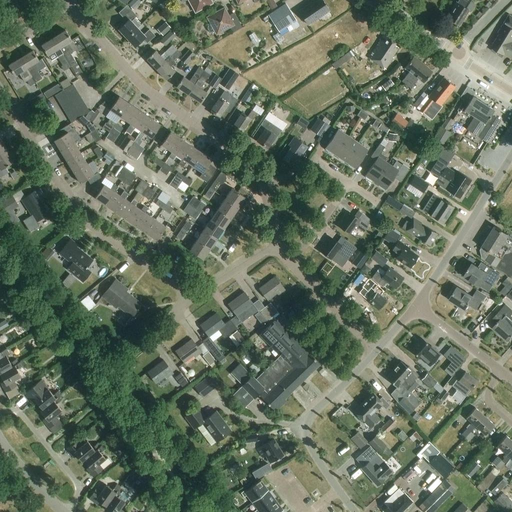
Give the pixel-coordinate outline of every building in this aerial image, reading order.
[(137,0),(133,0),(128,5),(133,10),(141,3),(137,0)] [(213,4),(210,0),(180,0),(182,3),(187,0),(195,13),(213,4)] [(329,11),(321,0),(318,0),(309,6),(308,5),(298,11),(308,25),(329,11)] [(470,0),(458,0),(457,3),(456,2),(452,7),(453,8),(447,18),(459,25),(468,10),(465,8),(470,0)] [(166,1),(159,6),(162,11),(170,6),(166,1)] [(286,3),(269,14),(280,32),(297,20),(286,3)] [(229,17),(224,8),(207,17),(216,35),(229,28),(232,33),(242,27),(235,14),(229,17)] [(118,29),(126,38),(137,28),(140,25),(134,18),(137,16),(131,10),(123,18),(126,22),(118,29)] [(272,20),(269,14),(262,19),(265,24),(272,20)] [(511,16),(509,15),(498,33),(499,34),(491,47),(504,55),(511,60),(511,58),(511,16)] [(165,22),(157,30),(163,37),(171,29),(165,22)] [(137,28),(126,38),(135,47),(143,39),(147,44),(155,36),(149,29),(143,35),(137,28)] [(182,33),(187,37),(191,33),(186,29),(182,33)] [(77,49),(71,41),(65,31),(53,39),(71,67),(76,64),(70,54),(77,49)] [(171,31),(160,42),(165,46),(175,36),(171,31)] [(253,33),(249,36),(254,44),(258,41),(253,33)] [(396,42),(384,34),(368,58),(385,70),(393,58),(392,58),(398,48),(394,45),(396,42)] [(71,67),(53,39),(41,46),(51,62),(57,58),(62,66),(61,67),(64,71),(71,67)] [(146,59),(156,70),(177,50),(172,45),(160,56),(155,51),(146,59)] [(177,50),(156,70),(166,80),(175,72),(170,67),(174,63),(174,62),(182,55),(177,50)] [(189,50),(181,60),(186,65),(195,55),(189,50)] [(344,55),(332,64),(336,69),(348,60),(356,54),(351,50),(344,55)] [(27,69),(35,83),(40,91),(46,88),(35,71),(32,65),(39,61),(33,51),(20,59),(27,69)] [(405,68),(410,72),(402,82),(406,85),(423,64),(414,57),(405,68)] [(27,69),(20,59),(8,66),(14,77),(19,73),(24,83),(26,82),(29,87),(35,83),(27,69)] [(423,83),(432,72),(423,64),(406,85),(411,89),(415,84),(419,87),(423,83)] [(198,68),(189,81),(183,77),(176,87),(188,95),(204,72),(198,68)] [(219,84),(224,88),(228,91),(239,75),(229,69),(222,79),(219,84)] [(204,72),(188,95),(200,103),(207,93),(200,89),(209,75),(204,72)] [(216,75),(209,85),(215,89),(219,84),(222,79),(216,75)] [(67,78),(59,82),(63,89),(71,85),(67,78)] [(423,92),(413,105),(419,111),(424,115),(428,111),(434,116),(442,107),(440,106),(455,87),(443,78),(429,97),(423,92)] [(390,80),(381,86),(386,92),(394,85),(390,80)] [(66,95),(75,89),(73,85),(63,91),(66,95)] [(251,87),(242,101),(247,105),(257,91),(251,87)] [(51,89),(43,93),(47,99),(54,94),(51,89)] [(78,94),(75,89),(66,95),(69,99),(78,94)] [(344,89),(319,101),(322,108),(348,96),(344,89)] [(54,96),(57,100),(66,95),(63,91),(54,96)] [(219,98),(211,111),(220,117),(225,110),(229,113),(237,101),(235,99),(230,96),(223,92),(219,98)] [(81,98),(78,94),(69,99),(71,104),(81,98)] [(32,107),(44,99),(41,95),(29,102),(32,107)] [(57,100),(60,105),(69,99),(66,95),(57,100)] [(109,111),(120,118),(129,104),(118,97),(109,111)] [(494,110),(483,104),(472,97),(468,104),(463,101),(457,111),(468,118),(470,114),(474,117),(466,130),(486,143),(500,122),(490,116),(494,110)] [(83,103),(81,98),(71,104),(74,108),(83,103)] [(60,105),(62,109),(71,104),(69,99),(60,105)] [(86,108),(83,103),(74,108),(77,113),(86,108)] [(62,109),(65,114),(74,108),(71,104),(62,109)] [(120,118),(130,125),(139,111),(129,104),(120,118)] [(241,113),(233,126),(238,129),(242,132),(243,131),(251,119),(253,121),(257,114),(260,116),(264,111),(255,105),(251,110),(247,117),(241,113)] [(65,114),(68,118),(77,113),(74,108),(65,114)] [(77,113),(80,118),(83,116),(89,112),(86,108),(77,113)] [(94,124),(101,115),(97,111),(90,121),(94,124)] [(134,128),(140,132),(150,118),(139,111),(130,125),(126,132),(130,135),(134,128)] [(257,141),(267,148),(268,148),(276,136),(277,138),(282,130),(274,125),(272,124),(276,117),(269,112),(264,119),(258,128),(263,131),(257,141)] [(76,120),(80,118),(77,113),(68,118),(71,123),(76,120)] [(398,113),(391,122),(402,131),(409,122),(398,113)] [(80,118),(76,120),(83,127),(89,122),(83,116),(80,118)] [(150,118),(140,132),(136,138),(140,141),(145,135),(151,139),(160,125),(150,118)] [(434,136),(440,140),(453,121),(448,118),(442,128),(440,127),(434,136)] [(314,133),(321,137),(329,125),(322,121),(314,133)] [(410,121),(402,131),(406,133),(413,123),(410,121)] [(86,125),(90,132),(96,129),(89,122),(86,125)] [(102,128),(109,133),(113,128),(105,123),(102,128)] [(380,124),(378,127),(386,133),(389,129),(380,124)] [(52,135),(55,140),(54,141),(60,152),(74,143),(81,139),(74,128),(72,130),(69,125),(52,135)] [(109,133),(106,139),(113,143),(120,133),(113,128),(109,133)] [(332,153),(335,155),(348,137),(338,130),(325,148),(326,149),(325,150),(331,154),(332,153)] [(94,141),(95,143),(101,140),(95,131),(85,137),(90,144),(94,141)] [(170,132),(161,146),(172,153),(181,139),(170,132)] [(388,141),(396,142),(397,135),(389,134),(388,141)] [(428,134),(420,136),(422,143),(429,142),(428,134)] [(119,148),(126,153),(134,142),(126,137),(119,148)] [(344,161),(346,163),(359,144),(348,137),(335,155),(339,158),(338,159),(343,163),(344,161)] [(280,155),(284,158),(283,159),(292,165),(296,159),(298,160),(302,154),(307,147),(293,138),(289,144),(287,143),(280,155)] [(176,156),(182,160),(191,146),(181,139),(172,153),(168,158),(173,161),(176,156)] [(434,141),(429,148),(440,156),(430,172),(438,178),(435,182),(459,198),(471,181),(458,172),(457,174),(446,166),(454,154),(434,141)] [(0,178),(9,173),(6,168),(13,163),(6,152),(7,151),(2,142),(0,142),(0,178)] [(81,154),(74,143),(60,152),(67,162),(81,154)] [(359,144),(346,163),(349,164),(348,166),(353,170),(354,168),(355,169),(368,150),(359,144)] [(372,180),(375,183),(388,164),(378,157),(385,147),(380,144),(371,157),(375,160),(365,176),(366,176),(365,178),(371,181),(372,180)] [(417,144),(413,149),(421,155),(425,150),(417,144)] [(131,146),(127,153),(137,160),(141,153),(131,146)] [(182,160),(192,166),(201,153),(191,146),(182,160)] [(94,150),(98,158),(103,155),(98,148),(94,150)] [(103,157),(111,162),(114,157),(106,152),(103,157)] [(201,153),(192,166),(202,173),(199,178),(206,182),(215,169),(209,165),(212,160),(201,153)] [(67,162),(73,173),(87,164),(81,154),(67,162)] [(154,163),(161,168),(164,163),(157,158),(154,163)] [(164,163),(161,168),(159,170),(166,175),(172,168),(164,163)] [(87,164),(73,173),(80,184),(87,179),(90,185),(100,178),(97,173),(94,175),(87,164)] [(388,164),(375,183),(379,185),(378,186),(384,190),(384,189),(385,190),(394,178),(400,182),(410,169),(402,164),(398,171),(388,164)] [(121,166),(114,177),(121,181),(128,171),(121,166)] [(135,176),(128,171),(121,181),(129,186),(135,176)] [(174,177),(181,182),(185,177),(177,172),(174,177)] [(415,175),(408,184),(417,190),(423,194),(429,185),(429,184),(415,175)] [(185,177),(181,182),(189,187),(192,182),(185,177)] [(141,181),(135,191),(142,195),(147,187),(148,187),(149,186),(141,181)] [(210,189),(214,192),(219,185),(215,182),(210,189)] [(94,198),(105,206),(114,192),(118,187),(113,184),(110,189),(104,185),(94,198)] [(155,192),(148,187),(147,187),(142,195),(149,200),(155,192)] [(241,188),(237,193),(232,189),(225,199),(238,209),(249,193),(241,188)] [(34,192),(21,200),(31,215),(22,221),(29,232),(38,226),(36,223),(37,222),(37,223),(48,215),(38,199),(43,195),(39,189),(34,193),(34,192)] [(214,192),(210,189),(205,196),(209,199),(214,192)] [(120,196),(114,192),(105,206),(115,213),(124,199),(128,194),(123,191),(120,196)] [(427,214),(430,216),(443,224),(454,207),(436,196),(433,194),(422,211),(427,214)] [(388,196),(384,203),(404,216),(405,215),(411,219),(415,213),(388,196)] [(193,197),(188,204),(200,212),(205,205),(193,197)] [(0,202),(0,206),(3,212),(5,215),(6,215),(14,209),(7,198),(0,202)] [(130,203),(124,199),(115,213),(125,220),(135,206),(137,202),(133,199),(130,203)] [(231,219),(238,209),(225,199),(218,209),(231,219)] [(162,209),(165,205),(158,200),(155,205),(162,209)] [(200,212),(188,204),(183,211),(195,220),(200,212)] [(165,205),(162,209),(170,214),(172,210),(165,205)] [(145,213),(135,206),(125,220),(136,227),(145,213)] [(224,229),(231,219),(218,209),(211,220),(224,229)] [(136,227),(146,234),(155,220),(145,213),(136,227)] [(357,219),(348,213),(338,226),(349,234),(355,227),(364,233),(368,228),(366,226),(371,220),(362,213),(357,219)] [(426,227),(413,219),(410,223),(406,221),(402,228),(429,245),(437,234),(426,227)] [(155,220),(146,234),(157,241),(166,228),(155,220)] [(211,220),(203,230),(217,239),(224,229),(211,220)] [(181,230),(186,233),(191,226),(186,223),(181,230)] [(484,259),(483,259),(490,263),(508,235),(495,227),(482,247),(483,248),(482,251),(484,259)] [(396,240),(399,235),(390,229),(386,234),(396,240)] [(181,240),(186,233),(181,230),(176,237),(181,240)] [(203,230),(196,240),(210,250),(217,239),(203,230)] [(490,263),(504,272),(511,260),(511,233),(510,232),(508,235),(490,263)] [(340,245),(330,237),(320,251),(331,259),(336,251),(347,259),(356,248),(344,239),(340,245)] [(77,246),(70,240),(59,253),(72,264),(67,270),(83,282),(91,273),(86,269),(93,261),(76,247),(77,246)] [(210,250),(196,240),(189,251),(203,260),(210,250)] [(410,249),(398,241),(394,246),(401,251),(396,259),(410,268),(418,257),(409,251),(410,249)] [(376,251),(370,257),(382,266),(387,259),(376,251)] [(360,252),(352,263),(359,269),(368,257),(360,252)] [(488,274),(472,264),(464,277),(480,287),(483,281),(493,286),(500,274),(491,269),(488,274)] [(386,282),(395,289),(403,278),(389,268),(383,276),(376,271),(371,279),(382,287),(386,282)] [(285,290),(275,277),(259,289),(268,301),(277,294),(278,295),(285,290)] [(128,289),(116,280),(102,297),(116,308),(117,307),(131,318),(142,305),(125,292),(128,289)] [(369,280),(362,288),(369,294),(365,299),(378,310),(386,300),(374,290),(377,286),(369,280)] [(505,286),(500,292),(504,296),(511,287),(511,284),(509,282),(505,286)] [(450,294),(447,299),(449,300),(465,310),(468,305),(476,310),(482,301),(474,296),(473,297),(457,287),(457,288),(455,287),(452,291),(452,290),(450,294)] [(244,293),(228,305),(236,316),(241,322),(257,311),(254,306),(244,293)] [(87,296),(79,303),(87,312),(95,305),(87,296)] [(286,296),(280,301),(285,308),(291,303),(286,296)] [(265,308),(272,317),(278,313),(271,303),(265,308)] [(511,314),(511,311),(505,305),(491,321),(496,325),(493,328),(507,341),(511,336),(511,318),(510,316),(511,314)] [(267,321),(272,317),(265,308),(260,312),(267,321)] [(224,325),(216,314),(200,326),(208,337),(218,330),(220,332),(224,338),(230,333),(237,328),(231,320),(224,325)] [(62,318),(53,324),(57,329),(65,324),(62,318)] [(5,320),(0,323),(0,330),(9,326),(5,320)] [(275,320),(259,335),(280,356),(283,359),(291,367),(306,352),(275,320)] [(236,330),(231,334),(239,346),(245,342),(236,330)] [(74,350),(81,344),(77,338),(70,344),(74,350)] [(421,339),(411,351),(420,359),(429,367),(433,362),(440,354),(431,346),(430,346),(421,339)] [(201,353),(191,340),(175,352),(184,363),(193,356),(194,358),(201,353)] [(208,348),(218,362),(225,357),(214,343),(208,348)] [(84,344),(72,354),(76,359),(82,354),(87,360),(93,355),(84,344)] [(450,348),(443,355),(451,362),(458,368),(465,360),(465,359),(451,347),(450,348)] [(0,373),(20,362),(18,363),(16,360),(9,363),(5,356),(9,354),(6,349),(0,352),(0,373)] [(242,385),(241,386),(254,399),(258,395),(274,412),(280,406),(278,404),(319,364),(310,354),(309,355),(306,352),(291,367),(283,359),(280,356),(275,361),(255,380),(251,376),(239,364),(230,373),(242,385)] [(209,353),(203,357),(212,368),(218,364),(209,353)] [(255,374),(263,367),(256,360),(249,368),(255,374)] [(166,379),(173,374),(172,372),(163,361),(147,373),(156,384),(165,377),(166,379)] [(20,362),(0,373),(0,376),(3,382),(0,383),(0,384),(5,393),(16,387),(13,381),(21,377),(16,370),(23,366),(20,362)] [(394,370),(414,388),(419,384),(409,375),(412,372),(401,362),(394,370)] [(440,363),(431,375),(438,380),(447,368),(440,363)] [(410,393),(414,388),(394,370),(387,378),(397,388),(396,390),(401,394),(403,394),(407,390),(410,393)] [(457,379),(451,386),(461,394),(465,397),(470,390),(477,381),(465,372),(459,381),(457,379)] [(180,373),(175,378),(182,387),(188,383),(180,373)] [(427,374),(421,381),(430,389),(436,383),(427,374)] [(208,377),(195,387),(203,398),(216,388),(208,377)] [(39,411),(40,412),(61,394),(58,391),(53,396),(40,380),(24,394),(33,406),(36,403),(41,410),(39,411)] [(444,389),(438,398),(443,402),(450,394),(444,389)] [(237,390),(234,394),(237,397),(236,398),(245,408),(254,399),(245,390),(241,394),(237,390)] [(372,393),(363,402),(373,413),(381,405),(385,409),(390,405),(382,397),(379,399),(372,393)] [(61,394),(40,412),(45,418),(42,420),(48,429),(59,420),(55,416),(61,410),(56,404),(61,400),(59,397),(61,395),(61,394)] [(398,402),(410,414),(415,408),(403,396),(398,402)] [(373,413),(363,402),(354,411),(367,425),(366,425),(370,428),(379,419),(373,413)] [(204,419),(196,408),(184,417),(193,428),(201,422),(216,441),(229,431),(214,411),(204,419)] [(466,419),(475,427),(484,417),(475,409),(466,419)] [(484,417),(475,427),(485,436),(494,426),(484,417)] [(385,425),(391,431),(398,424),(392,419),(385,425)] [(391,431),(385,425),(379,430),(385,436),(391,431)] [(467,429),(462,435),(470,442),(475,436),(467,429)] [(367,442),(368,442),(358,432),(358,433),(351,439),(360,449),(367,442)] [(247,443),(257,441),(256,434),(246,436),(247,443)] [(376,436),(369,443),(380,453),(387,446),(376,436)] [(497,446),(507,455),(511,448),(511,442),(506,436),(497,446)] [(80,439),(77,442),(67,450),(73,459),(77,456),(82,462),(103,445),(103,444),(101,446),(98,443),(93,447),(87,441),(84,444),(80,439)] [(261,459),(265,456),(270,464),(283,456),(273,439),(256,449),(261,459)] [(429,442),(416,455),(420,459),(422,456),(429,463),(428,463),(432,466),(444,478),(452,469),(440,457),(437,454),(439,452),(429,442)] [(103,445),(82,462),(82,463),(85,461),(90,467),(87,470),(93,477),(103,469),(99,465),(106,459),(100,453),(106,448),(103,445)] [(370,447),(356,459),(362,466),(361,468),(377,486),(384,479),(392,472),(370,447)] [(511,448),(507,455),(502,460),(498,457),(493,463),(501,470),(506,464),(511,459),(511,448)] [(474,462),(464,473),(470,478),(480,467),(474,462)] [(461,464),(456,469),(460,472),(465,467),(461,464)] [(410,465),(400,473),(406,480),(416,471),(410,465)] [(494,478),(500,472),(496,467),(489,474),(494,478)] [(256,470),(251,473),(256,480),(261,477),(256,470)] [(261,481),(245,493),(244,491),(241,493),(244,497),(246,496),(251,503),(268,490),(261,481)] [(503,481),(492,492),(496,496),(507,484),(503,481)] [(432,511),(451,493),(441,483),(418,507),(423,511),(432,511)] [(105,509),(121,487),(117,484),(113,490),(106,485),(101,492),(96,488),(89,499),(98,505),(100,502),(106,507),(105,509)] [(125,511),(121,509),(126,503),(119,498),(123,492),(119,489),(121,487),(105,509),(109,511),(125,511)] [(171,488),(164,494),(174,505),(181,499),(171,488)] [(401,511),(412,503),(399,489),(383,503),(387,507),(383,511),(384,511),(401,511)] [(251,503),(257,510),(253,511),(260,511),(276,500),(268,490),(251,503)] [(500,494),(493,502),(501,509),(508,502),(500,494)] [(260,511),(280,511),(282,511),(283,510),(276,500),(260,511)] [(470,511),(461,503),(452,511),(470,511)]
